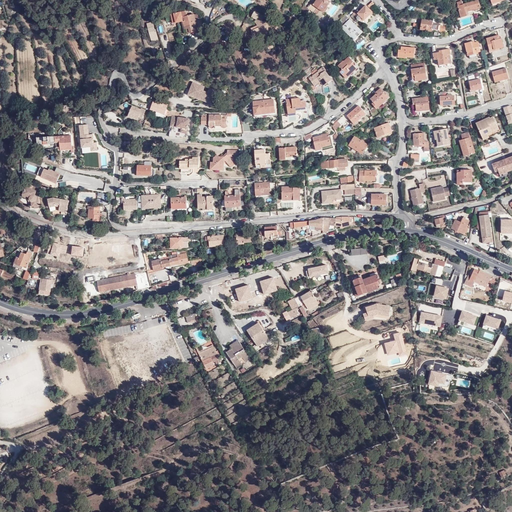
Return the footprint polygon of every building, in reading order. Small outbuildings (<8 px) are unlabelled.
[(307,12),(312,16),(315,11),(319,13),(321,15),(328,4),(321,0),(316,0),(316,1),(315,0),(312,4),(313,5),(311,8),(310,6),(307,12)] [(478,7),(477,1),(461,6),(460,3),(456,4),(461,18),(469,16),(467,11),(478,7)] [(363,4),(355,13),(356,15),(354,17),(357,21),(360,18),(362,21),(371,12),(363,4)] [(251,14),(256,16),(261,19),(262,17),(264,14),(255,8),(251,14)] [(190,26),(191,30),(194,29),(195,32),(199,30),(195,13),(188,14),(187,10),(172,13),(175,24),(185,20),(187,27),(190,26)] [(350,17),(346,14),(337,24),(355,39),(364,31),(351,18),(348,20),(347,19),(350,17)] [(253,27),(269,29),(273,25),(277,26),(278,21),(270,16),(267,20),(262,17),(261,19),(256,16),(255,18),(258,22),(253,25),(253,27)] [(433,20),(422,18),(422,19),(420,19),(420,22),(421,22),(419,30),(431,32),(431,31),(439,32),(440,25),(433,24),(433,20)] [(151,21),(147,22),(152,39),(157,38),(155,27),(153,28),(151,21)] [(246,25),(241,30),(240,33),(249,34),(248,26),(246,25)] [(497,36),(484,39),(488,53),(502,49),(499,37),(497,38),(497,36)] [(479,52),(477,43),(470,44),(469,43),(464,44),(466,56),(476,54),(476,52),(479,52)] [(413,59),(413,47),(399,47),(399,51),(397,51),(397,58),(405,58),(405,59),(413,59)] [(450,55),(448,49),(440,51),(440,52),(432,53),(433,61),(437,61),(438,66),(450,64),(449,55),(450,55)] [(354,65),(347,57),(342,61),(341,60),(335,65),(339,70),(337,72),(344,79),(355,70),(352,67),(354,65)] [(409,65),(409,66),(410,80),(413,79),(413,82),(425,81),(424,68),(423,68),(422,64),(409,65)] [(329,82),(321,69),(315,73),(316,74),(310,77),(306,80),(307,81),(311,87),(311,88),(318,83),(321,88),(329,82)] [(507,79),(504,69),(491,73),(493,81),(501,79),(502,81),(507,79)] [(311,87),(307,81),(305,83),(303,80),(301,81),(303,84),(304,84),(308,89),(311,87)] [(480,89),(478,80),(468,81),(469,90),(473,90),(480,89)] [(188,95),(211,104),(217,91),(210,88),(208,93),(203,91),(205,87),(193,82),(188,95)] [(365,95),(362,98),(365,106),(366,105),(370,109),(373,107),(375,109),(384,101),(384,100),(387,97),(379,88),(374,91),(376,93),(369,100),(365,95)] [(453,105),(452,95),(439,96),(439,106),(453,105)] [(304,111),(303,100),(300,100),(299,97),(285,99),(286,113),(304,111)] [(427,110),(426,97),(411,98),(411,105),(414,104),(415,111),(427,110)] [(156,103),(151,101),(148,109),(162,114),(163,110),(160,109),(160,108),(156,106),(156,103)] [(274,115),(273,101),(254,103),(254,116),(259,116),(259,113),(269,113),(269,115),(274,115)] [(138,109),(130,106),(127,117),(136,120),(137,117),(141,118),(143,110),(138,108),(138,109)] [(364,115),(356,106),(345,116),(352,124),(364,115)] [(511,114),(509,106),(503,108),(506,115),(511,114)] [(169,115),(168,125),(168,126),(179,128),(178,133),(185,134),(188,118),(169,115)] [(225,116),(207,116),(207,118),(199,118),(199,125),(207,125),(208,128),(210,129),(212,128),(213,125),(219,125),(219,127),(220,128),(223,128),(225,126),(225,116)] [(492,133),(498,129),(491,117),(488,119),(487,117),(477,123),(480,130),(478,131),(481,136),(491,132),(492,133)] [(336,122),(330,127),(333,131),(339,126),(336,122)] [(390,132),(387,124),(373,128),(376,139),(383,137),(383,135),(390,132)] [(88,125),(79,125),(81,154),(97,152),(97,142),(94,142),(93,134),(89,134),(88,125)] [(448,144),(445,129),(441,130),(440,128),(437,128),(437,130),(433,131),(433,137),(436,137),(437,146),(448,144)] [(499,131),(498,129),(492,133),(491,132),(481,136),(483,140),(499,131)] [(422,132),(411,133),(411,146),(419,145),(419,146),(421,146),(421,148),(427,147),(427,141),(422,141),(422,132)] [(458,141),(469,137),(467,132),(457,135),(458,141)] [(328,143),(326,133),(311,135),(313,148),(316,148),(315,145),(328,143)] [(70,141),(69,134),(35,137),(36,145),(40,145),(40,141),(41,141),(42,145),(57,143),(57,152),(69,150),(69,153),(73,153),(72,146),(70,146),(69,141),(70,141)] [(347,139),(344,144),(360,154),(366,145),(352,136),(349,141),(347,139)] [(474,153),(469,137),(458,141),(463,156),(474,153)] [(294,147),(278,148),(278,161),(284,161),(283,158),(294,157),(294,147)] [(263,149),(252,150),(253,168),(264,167),(264,165),(267,165),(267,164),(268,164),(267,154),(263,154),(263,149)] [(226,167),(233,161),(233,156),(235,156),(236,151),(223,151),(223,156),(222,156),(221,157),(216,157),(214,155),(209,158),(209,162),(206,163),(207,171),(221,171),(221,162),(226,167)] [(191,167),(197,167),(197,155),(188,156),(188,157),(183,157),(183,160),(176,160),(176,168),(179,168),(180,171),(191,171),(191,167)] [(511,156),(502,160),(506,171),(511,168),(511,156)] [(498,174),(506,171),(502,160),(490,164),(493,171),(496,170),(498,174)] [(235,163),(233,161),(226,167),(228,169),(235,163)] [(149,176),(149,167),(135,166),(135,176),(149,176)] [(470,182),(470,170),(458,169),(459,173),(455,173),(456,185),(462,185),(462,182),(470,182)] [(374,175),(374,170),(356,171),(355,183),(361,183),(361,180),(372,180),(372,174),(374,175)] [(56,177),(56,182),(60,182),(59,184),(63,185),(64,183),(69,183),(69,175),(67,175),(55,174),(55,177),(56,177)] [(354,182),(353,175),(340,177),(340,184),(354,182)] [(267,183),(252,183),(252,195),(268,194),(267,183)] [(423,192),(421,183),(416,184),(417,188),(407,190),(411,206),(422,203),(419,192),(423,192)] [(28,195),(27,198),(28,200),(30,203),(31,207),(39,206),(37,195),(39,189),(31,186),(30,188),(24,186),(22,193),(28,195)] [(290,186),(278,187),(279,201),(290,200),(290,201),(297,201),(296,188),(290,189),(290,186)] [(440,186),(428,189),(431,202),(443,199),(443,196),(448,195),(446,187),(441,189),(440,186)] [(211,209),(211,188),(207,188),(207,196),(204,195),(204,197),(200,197),(200,194),(195,194),(195,207),(200,207),(205,207),(205,209),(211,209)] [(225,196),(222,196),(222,208),(237,207),(236,190),(231,190),(231,196),(225,196)] [(339,199),(338,190),(319,191),(320,204),(326,204),(325,200),(329,200),(339,199)] [(387,194),(371,194),(371,205),(387,205),(387,194)] [(58,212),(65,213),(67,201),(54,199),(54,197),(46,199),(48,208),(50,208),(50,214),(57,216),(58,214),(58,212)] [(185,197),(170,197),(170,208),(185,208),(185,197)] [(135,209),(134,199),(121,200),(121,210),(135,209)] [(98,206),(92,205),(91,207),(85,206),(85,210),(87,210),(86,218),(91,219),(91,221),(100,222),(101,215),(100,215),(99,213),(99,210),(98,210),(98,206)] [(487,214),(486,212),(480,212),(480,215),(478,215),(481,243),(490,242),(488,215),(487,214)] [(432,217),(433,218),(434,226),(435,226),(435,227),(439,227),(439,228),(444,227),(442,219),(443,218),(443,215),(432,217)] [(338,229),(349,226),(348,217),(339,217),(339,220),(333,218),(333,226),(338,226),(338,229)] [(454,219),(450,229),(465,235),(467,227),(465,227),(468,221),(469,220),(461,217),(457,218),(460,219),(459,221),(454,219)] [(333,226),(333,218),(329,218),(321,219),(321,225),(321,235),(327,233),(327,226),(333,226)] [(511,219),(500,219),(499,219),(499,233),(511,233),(511,223),(511,219)] [(276,227),(263,227),(263,231),(259,231),(260,236),(264,236),(264,239),(265,240),(268,240),(268,236),(272,236),(272,234),(276,233),(276,227)] [(250,242),(250,232),(234,232),(234,244),(239,243),(239,242),(250,242)] [(222,245),(221,234),(205,235),(205,239),(207,240),(208,248),(213,248),(213,245),(222,245)] [(186,247),(185,237),(169,238),(170,248),(186,247)] [(105,238),(97,239),(98,251),(119,251),(118,243),(105,244),(105,238)] [(88,251),(88,240),(85,240),(81,240),(80,251),(88,251)] [(118,243),(119,251),(119,254),(136,254),(136,247),(126,247),(126,243),(118,243)] [(385,245),(366,247),(367,254),(386,252),(385,245)] [(12,263),(24,267),(30,252),(25,250),(24,253),(19,252),(17,257),(14,256),(12,263)] [(187,263),(184,252),(176,254),(177,258),(160,262),(159,260),(151,262),(152,271),(161,269),(161,268),(178,264),(179,265),(187,263)] [(76,259),(63,258),(62,262),(64,262),(64,267),(75,269),(76,259)] [(96,258),(88,259),(88,263),(88,264),(91,264),(91,270),(98,270),(98,263),(96,263),(96,258)] [(418,260),(414,258),(410,270),(414,272),(415,269),(428,274),(428,275),(434,277),(438,266),(443,268),(445,263),(437,260),(435,265),(434,264),(432,270),(427,268),(428,266),(422,264),(421,266),(417,264),(418,260)] [(329,273),(327,265),(309,269),(309,270),(306,271),(308,277),(329,273)] [(9,270),(2,267),(2,269),(0,268),(0,274),(10,279),(12,274),(8,272),(9,270)] [(470,278),(465,275),(462,285),(466,286),(466,285),(471,288),(474,282),(486,288),(490,277),(479,271),(479,272),(474,270),(470,278)] [(140,290),(149,287),(146,273),(98,281),(97,276),(87,278),(88,284),(95,282),(98,293),(124,288),(126,294),(140,290)] [(49,284),(51,284),(51,280),(43,278),(41,277),(40,281),(38,281),(36,293),(46,295),(49,284)] [(380,290),(378,286),(377,281),(375,277),(362,281),(361,279),(352,282),(356,293),(354,293),(356,298),(380,290)] [(273,278),(260,282),(264,294),(277,290),(273,278)] [(249,286),(236,290),(239,302),(253,298),(249,286)] [(448,289),(437,286),(435,296),(446,299),(448,289)] [(511,292),(505,291),(503,300),(511,302),(511,303),(511,292)] [(299,296),(293,299),(299,310),(303,318),(306,317),(302,308),(305,306),(308,311),(317,306),(311,292),(300,298),(299,296)] [(299,310),(293,299),(287,303),(291,311),(286,314),(289,319),(297,315),(296,312),(299,310)] [(366,307),(374,305),(373,303),(363,306),(365,313),(363,314),(365,321),(374,318),(374,316),(373,316),(373,315),(369,316),(366,307)] [(389,317),(391,307),(377,304),(374,305),(366,307),(369,316),(373,315),(373,316),(374,316),(378,314),(389,317)] [(470,314),(462,311),(459,320),(474,325),(477,316),(471,314),(471,316),(469,315),(470,314)] [(422,312),(420,323),(440,327),(442,316),(422,312)] [(196,321),(194,315),(184,318),(186,324),(196,321)] [(494,318),(487,315),(484,324),(498,329),(501,320),(496,318),(495,320),(494,319),(494,318)] [(129,331),(163,324),(162,318),(128,325),(129,331)] [(256,329),(248,334),(256,347),(261,344),(259,342),(267,337),(259,324),(255,327),(256,329)] [(407,354),(401,333),(394,335),(396,340),(385,343),(388,355),(399,352),(400,356),(407,354)] [(231,349),(240,343),(238,340),(229,346),(231,349)] [(258,347),(259,349),(270,342),(269,340),(258,347)] [(250,359),(240,343),(231,349),(226,352),(237,368),(242,365),(238,360),(242,357),(245,362),(250,359)] [(266,345),(259,349),(262,353),(268,349),(266,345)] [(204,369),(212,365),(209,358),(215,354),(211,346),(196,353),(204,369)] [(209,358),(212,365),(219,361),(215,354),(209,358)] [(432,371),(429,384),(436,386),(437,382),(439,383),(444,384),(447,375),(432,371)] [(0,456),(8,454),(7,447),(0,448),(0,456)] [(331,463),(327,466),(331,472),(335,470),(331,463)]
